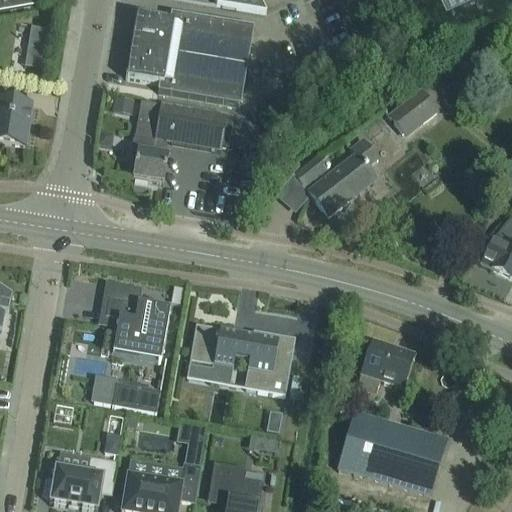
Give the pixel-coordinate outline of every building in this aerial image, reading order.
[(0,0),(0,15),(39,9),(37,0),(0,0)] [(258,0),(212,0),(216,8),(266,16),(258,0)] [(136,19),(125,82),(158,88),(157,95),(240,110),(253,31),(170,17),(169,25),(136,19)] [(30,30),(28,46),(44,48),(46,33),(30,30)] [(439,76),(449,89),(467,74),(457,62),(439,76)] [(300,89),(250,113),(254,122),(305,98),(300,89)] [(420,94),(388,119),(401,136),(420,122),(422,125),(436,114),(420,94)] [(131,119),(134,104),(114,100),(111,115),(131,119)] [(0,146),(24,150),(30,108),(0,103),(0,146)] [(135,127),(130,153),(137,154),(132,182),(162,187),(167,159),(163,159),(165,146),(201,152),(219,155),(225,120),(140,106),(135,127)] [(355,160),(308,196),(327,221),(347,205),(376,183),(372,179),(366,171),(377,163),(362,144),(350,153),(355,160)] [(317,161),(293,179),(302,191),(329,171),(327,169),(329,167),(326,163),(321,166),(317,161)] [(485,252),(475,263),(480,266),(480,267),(511,282),(511,224),(510,224),(489,247),(487,253),(485,252)] [(7,319),(11,296),(0,294),(0,335),(1,336),(4,318),(7,319)] [(159,366),(169,313),(137,307),(137,308),(108,303),(105,321),(118,324),(112,356),(157,365),(157,366),(159,366)] [(265,342),(195,330),(191,351),(192,351),(189,365),(232,372),(233,365),(234,363),(248,366),(246,375),(247,376),(244,393),(257,395),(256,396),(284,400),(294,343),(292,343),(289,364),(262,359),(265,342)] [(371,345),(355,392),(374,399),(380,386),(403,394),(414,360),(371,345)] [(146,394),(115,389),(113,405),(112,405),(111,411),(155,419),(159,396),(146,394)] [(278,437),(280,417),(268,415),(265,435),(278,437)] [(354,416),(337,474),(429,501),(446,444),(354,416)] [(135,432),(136,423),(126,422),(125,431),(135,432)] [(273,458),(275,445),(265,443),(263,456),(273,458)] [(48,507),(75,511),(97,511),(101,493),(112,495),(117,467),(89,463),(86,478),(54,473),(52,484),(47,483),(44,502),(49,503),(48,507)] [(256,511),(257,509),(258,509),(262,486),(240,483),(242,472),(213,468),(206,507),(225,510),(224,511),(256,511)] [(193,508),(199,472),(183,470),(180,490),(126,481),(121,511),(177,511),(179,505),(193,508)]
